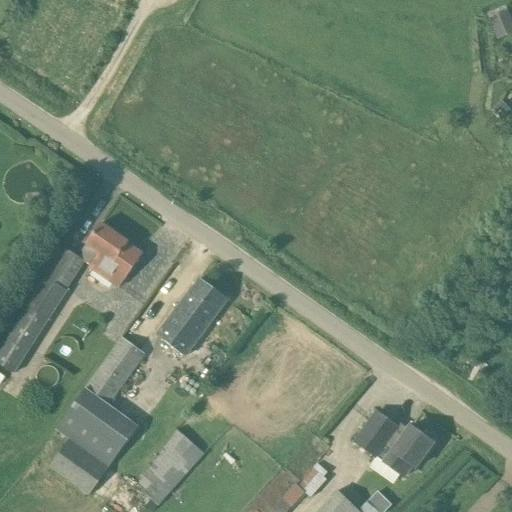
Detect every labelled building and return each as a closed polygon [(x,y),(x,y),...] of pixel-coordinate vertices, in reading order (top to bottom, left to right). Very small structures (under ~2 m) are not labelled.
[(488,17),(496,40),(511,34),(511,20),(508,9),(488,17)] [(89,268),(118,288),(141,255),(127,245),(128,243),(99,224),(82,249),(84,251),(79,259),(91,267),(89,268)] [(0,345),(0,364),(14,374),(67,291),(56,284),(75,257),(63,249),(0,345)] [(156,336),(184,357),(227,301),(199,280),(156,336)] [(49,467),(88,496),(107,470),(138,427),(108,406),(145,355),(122,338),(85,389),(55,431),(69,441),(49,467)] [(352,443),(404,479),(413,467),(415,468),(432,443),(409,427),(407,430),(398,424),(396,427),(374,412),(352,443)] [(144,506),(150,511),(203,455),(176,430),(136,488),(149,500),(144,506)] [(316,511),(357,511),(336,492),(316,511)]
